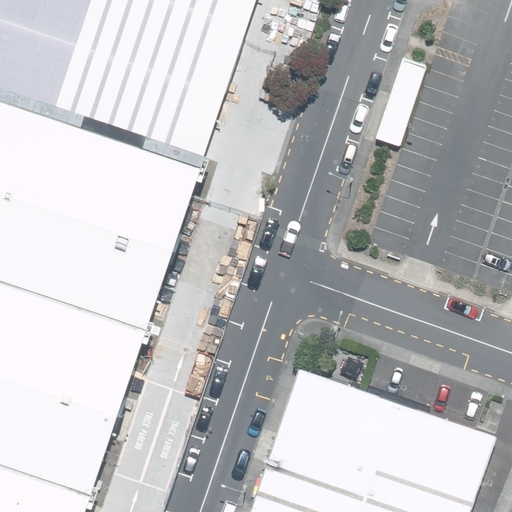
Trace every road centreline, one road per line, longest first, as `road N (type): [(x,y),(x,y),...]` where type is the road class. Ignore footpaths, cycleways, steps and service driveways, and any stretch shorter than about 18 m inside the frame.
road 1 (unclassified): [(284,273),(375,0)]
road 2 (unclassified): [(284,273),(200,511)]
road 3 (unclassified): [(511,353),(284,273)]
